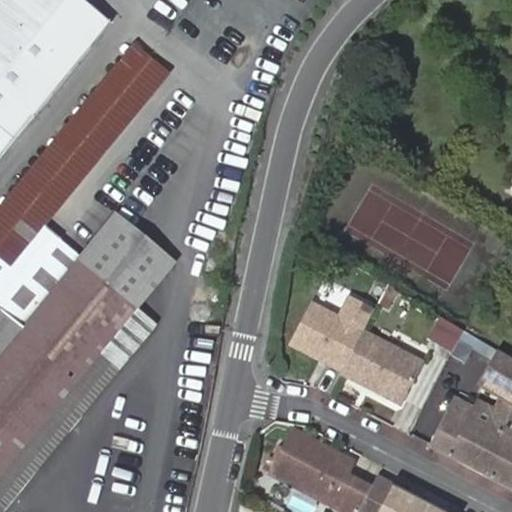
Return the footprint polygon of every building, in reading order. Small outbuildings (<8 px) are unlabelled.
[(0,0),(0,155),(105,26),(71,0),(0,0)] [(0,238),(147,57),(133,45),(0,207),(0,238)] [(169,75),(147,57),(0,238),(0,258),(12,269),(45,228),(169,75)] [(0,511),(0,479),(177,266),(118,215),(81,258),(45,228),(12,269),(0,258),(0,511)] [(290,346),(342,372),(363,332),(374,312),(349,298),(339,318),(312,304),(290,346)] [(433,323),(424,340),(447,353),(456,336),(433,323)] [(423,363),(363,332),(342,372),(341,375),(401,406),(423,363)] [(457,397),(433,445),(511,485),(511,438),(511,436),(511,359),(497,350),(492,359),(478,384),(499,396),(490,414),(457,397)] [(343,457),(295,432),(272,475),(294,486),(297,482),(341,505),(339,509),(344,511),(358,511),(371,489),(348,477),(352,470),(340,463),(343,457)] [(443,511),(377,478),(371,489),(358,511),(443,511)]
